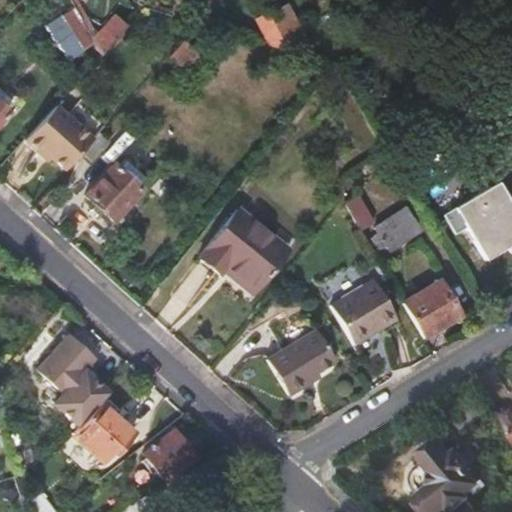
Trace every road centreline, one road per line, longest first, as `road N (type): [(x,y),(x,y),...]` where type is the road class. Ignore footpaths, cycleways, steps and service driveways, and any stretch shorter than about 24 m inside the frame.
road 1 (residential): [(295,480),(0,214)]
road 2 (residential): [(511,330),(321,445),(295,480)]
